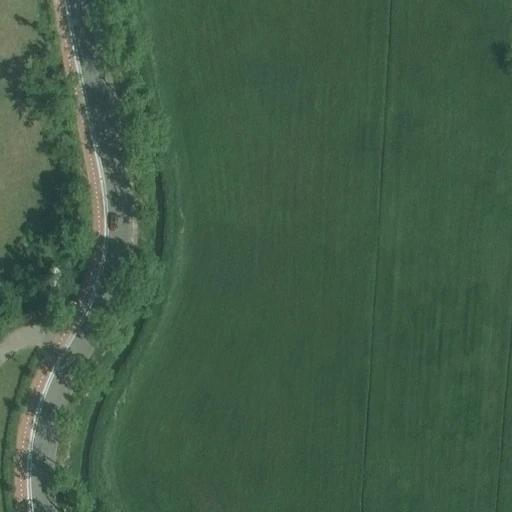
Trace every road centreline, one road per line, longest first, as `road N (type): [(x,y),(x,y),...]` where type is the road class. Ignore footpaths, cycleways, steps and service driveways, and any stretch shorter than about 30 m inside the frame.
road 1 (tertiary): [(77,355),(107,292),(119,228),(79,0)]
road 2 (tertiary): [(44,511),(48,422),(77,355)]
